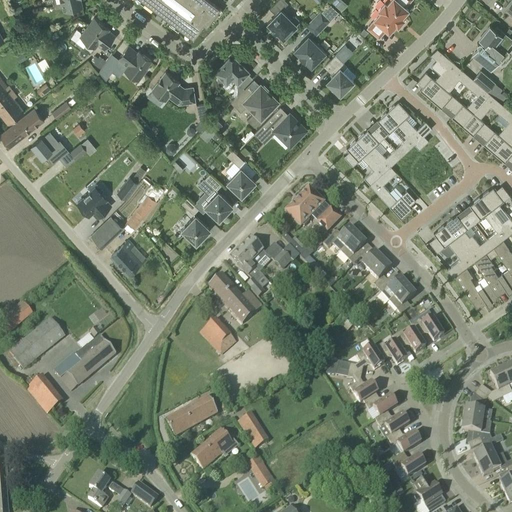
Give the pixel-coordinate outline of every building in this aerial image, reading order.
[(60,0),(61,3),(62,3),(64,11),(82,6),(80,0),(60,0)] [(136,0),(143,5),(144,5),(143,4),(145,2),(171,21),(169,24),(168,24),(178,31),(180,28),(193,38),(203,24),(206,26),(216,13),(218,15),(219,16),(222,10),(219,8),(220,8),(208,0),(136,0)] [(288,3),(284,0),(277,0),(269,9),(276,15),(267,23),(272,28),(271,29),(275,34),(276,32),(283,39),(296,25),(299,22),(299,19),(295,16),(293,16),(290,19),(281,10),(288,3)] [(378,10),(380,12),(373,19),(374,20),(367,28),(378,38),(386,30),(389,32),(395,25),(397,27),(404,19),(402,17),(408,9),(405,7),(410,0),(389,0),(386,4),(384,2),(378,10)] [(308,35),(294,49),(300,55),(299,56),(304,62),(305,61),(311,66),(313,65),(315,65),(318,62),(318,60),(325,52),(311,39),(316,34),(338,11),(329,2),(316,15),(312,20),(306,25),(312,31),(308,35)] [(94,17),(80,36),(95,48),(97,45),(104,50),(115,36),(108,30),(109,29),(94,17)] [(479,41),(478,42),(477,44),(477,46),(478,47),(477,48),(477,49),(478,50),(475,54),(474,54),(473,56),(491,70),(497,62),(499,64),(508,53),(506,52),(507,51),(503,48),(505,45),(504,45),(501,43),(507,35),(508,36),(496,26),(494,29),(489,25),(478,39),(481,41),(481,42),(479,41)] [(355,31),(350,36),(356,42),(361,37),(355,31)] [(137,52),(128,45),(118,59),(127,66),(124,70),(138,81),(146,70),(145,69),(151,60),(138,51),(137,52)] [(429,98),(431,99),(458,67),(436,47),(429,54),(446,68),(435,80),(431,77),(425,72),(417,82),(422,86),(419,90),(424,94),(423,94),(429,98)] [(22,51),(15,55),(20,63),(27,59),(22,51)] [(331,77),(328,80),(331,83),(329,84),(332,87),(331,89),(338,96),(347,87),(349,89),(355,83),(342,70),(346,66),(335,55),(325,66),(333,74),(330,77),(331,77)] [(98,58),(93,63),(100,68),(104,63),(98,58)] [(249,73),(239,63),(235,59),(234,59),(230,59),(229,59),(215,73),(218,76),(218,81),(223,81),(226,84),(229,81),(234,81),(238,84),(249,73)] [(104,65),(100,71),(107,79),(113,72),(104,65)] [(437,105),(446,113),(457,100),(452,95),(448,92),(459,79),(468,87),(474,80),(473,79),(458,67),(431,99),(432,101),(437,105)] [(494,82),(481,70),(473,79),(474,80),(487,91),(494,82)] [(168,96),(179,104),(195,102),(193,87),(180,89),(176,86),(179,82),(165,71),(160,78),(157,81),(158,81),(151,90),(165,100),(168,96)] [(0,114),(8,124),(24,112),(5,88),(7,87),(0,78),(0,77),(0,114)] [(474,80),(468,87),(477,95),(467,107),(463,104),(457,100),(446,113),(455,120),(455,121),(460,125),(461,125),(462,126),(490,94),(487,91),(474,80)] [(262,86),(260,84),(251,93),(245,87),(231,102),(240,112),(246,106),(251,106),(256,111),(247,120),(254,127),(260,120),(261,121),(279,102),(267,90),(268,89),(263,85),(262,86)] [(491,106),(500,114),(506,107),(490,94),(462,126),(464,128),(469,132),(478,140),(489,127),(484,122),(480,119),(491,106)] [(388,109),(387,111),(416,142),(415,143),(419,148),(429,140),(424,134),(431,128),(425,121),(416,129),(405,118),(409,114),(400,104),(401,104),(398,100),(393,104),(388,109)] [(52,112),(57,119),(72,109),(66,101),(52,112)] [(199,123),(195,127),(201,133),(208,125),(204,104),(196,105),(199,123)] [(511,112),(506,107),(500,114),(509,122),(499,134),(495,131),(494,131),(489,127),(478,140),(487,147),(487,148),(492,152),(494,153),(511,131),(511,112)] [(34,108),(0,134),(0,135),(9,147),(44,120),(34,108)] [(371,125),(383,137),(388,133),(392,129),(403,141),(394,149),(400,156),(415,143),(416,142),(387,111),(385,112),(380,116),(380,117),(371,125)] [(273,113),(253,133),(264,143),(275,132),(278,136),(281,133),(291,143),(296,137),(298,139),(304,133),(302,131),(303,130),(294,120),(296,119),(289,112),(281,121),(273,113)] [(215,119),(209,125),(215,132),(222,125),(215,119)] [(79,124),(73,129),(78,136),(84,130),(79,124)] [(400,156),(394,149),(385,158),(382,154),(379,151),(374,146),(378,142),(383,137),(371,125),(362,133),(362,132),(357,137),(358,137),(356,139),(385,170),(389,166),(390,166),(400,156)] [(511,145),(511,131),(494,153),(496,155),(495,155),(501,159),(510,167),(511,164),(511,145),(511,146),(511,145)] [(46,134),(31,145),(42,158),(50,152),(53,156),(65,146),(58,138),(53,142),(46,134)] [(369,184),(385,170),(356,139),(354,140),(349,145),(345,149),(348,152),(343,156),(352,166),(357,161),(361,157),(366,163),(369,166),(372,169),(363,178),(369,184)] [(81,144),(70,152),(75,159),(86,150),(81,144)] [(166,146),(165,150),(167,154),(172,155),(175,152),(176,148),(173,145),(169,144),(166,146)] [(227,155),(238,167),(244,161),(232,150),(227,155)] [(140,166),(136,172),(142,176),(146,171),(140,166)] [(389,166),(385,170),(369,184),(400,219),(402,217),(403,217),(408,213),(407,212),(412,208),(409,205),(415,200),(406,190),(400,196),(396,199),(389,192),(387,189),(386,189),(384,187),(384,186),(382,184),(396,172),(390,166),(389,166)] [(231,189),(238,196),(240,194),(241,196),(248,189),(246,188),(248,185),(250,187),(255,181),(240,167),(227,182),(233,187),(231,189)] [(221,185),(209,174),(204,179),(216,190),(221,185)] [(125,199),(137,183),(130,177),(117,193),(125,199)] [(368,188),(364,183),(360,187),(365,191),(368,188)] [(492,187),(481,196),(510,234),(511,232),(511,219),(511,220),(499,204),(503,201),(510,196),(502,185),(495,190),(492,187)] [(95,187),(77,203),(88,215),(92,212),(97,217),(110,206),(105,200),(106,199),(100,193),(95,187)] [(309,222),(308,219),(313,214),(319,220),(317,222),(327,232),(340,218),(330,208),(330,209),(324,203),(324,202),(308,187),(284,211),(300,227),(301,226),(304,227),(309,222)] [(223,211),(226,209),(227,210),(232,205),(218,191),(208,202),(201,195),(196,201),(194,204),(198,209),(203,213),(207,208),(210,211),(208,213),(215,220),(217,218),(218,220),(225,213),(223,211)] [(148,195),(126,222),(134,228),(155,201),(148,195)] [(466,213),(473,224),(480,219),(484,216),(497,232),(486,240),(492,248),(503,240),(510,234),(481,196),(469,205),(472,208),(466,213)] [(186,197),(181,203),(193,214),(198,209),(194,204),(186,197)] [(117,211),(124,216),(128,211),(121,206),(117,211)] [(456,215),(445,224),(474,262),(492,248),(486,240),(475,248),(463,232),(467,229),(473,224),(466,213),(459,218),(456,215)] [(187,235),(185,237),(193,244),(194,242),(196,243),(202,237),(201,235),(203,233),(204,234),(210,229),(195,215),(181,230),(187,235)] [(122,229),(110,217),(110,218),(104,223),(103,224),(97,229),(97,230),(91,236),(102,247),(122,229)] [(454,277),(474,262),(445,224),(437,230),(433,234),(435,237),(429,242),(437,252),(444,247),(448,244),(461,260),(447,270),(454,277)] [(332,245),(340,253),(357,235),(349,227),(341,236),(336,231),(323,244),(328,249),(332,245)] [(282,238),(304,261),(313,252),(310,248),(303,248),(301,250),(285,234),(282,238)] [(352,265),(361,256),(357,252),(366,243),(357,235),(340,253),(352,265)] [(250,238),(237,251),(260,273),(263,270),(257,265),(267,255),(262,250),(250,238)] [(129,239),(111,256),(128,275),(146,258),(129,239)] [(503,240),(494,247),(493,247),(508,270),(508,269),(511,275),(511,254),(508,249),(509,248),(503,240)] [(260,273),(237,251),(231,257),(239,265),(237,267),(248,277),(249,276),(253,280),(246,285),(258,298),(264,293),(256,283),(263,277),(260,273)] [(292,261),(282,251),(273,261),(282,270),(292,261)] [(361,265),(369,273),(382,260),(374,252),(366,260),(361,256),(352,265),(357,269),(361,265)] [(511,288),(511,275),(508,269),(508,270),(502,274),(501,274),(498,276),(490,265),(492,263),(486,253),(474,262),(488,283),(497,296),(506,290),(508,294),(511,291),(511,289),(511,288)] [(391,268),(382,260),(369,273),(378,281),(373,285),(377,289),(386,281),(382,276),(391,268)] [(498,297),(497,296),(488,283),(481,287),(478,289),(470,278),(472,276),(466,267),(455,276),(477,309),(486,303),(488,307),(493,304),(491,302),(498,297)] [(222,274),(208,286),(242,325),(262,307),(248,292),(242,297),(222,274)] [(386,289),(393,298),(394,298),(407,286),(400,277),(391,285),(386,281),(377,289),(381,294),(386,289)] [(331,278),(326,283),(330,288),(336,282),(331,278)] [(389,302),(400,315),(410,308),(406,303),(415,295),(407,286),(394,298),(393,298),(389,302)] [(22,301),(0,319),(0,325),(8,334),(33,313),(22,301)] [(348,308),(343,313),(335,320),(346,331),(358,319),(348,308)] [(221,356),(236,343),(215,318),(199,332),(221,356)] [(410,326),(413,330),(418,338),(424,334),(423,332),(426,331),(433,342),(443,336),(439,329),(441,328),(436,321),(434,322),(431,318),(422,324),(419,320),(410,326)] [(9,352),(23,369),(64,336),(50,319),(9,352)] [(95,327),(89,332),(94,338),(100,333),(95,327)] [(425,348),(418,338),(413,330),(404,336),(401,332),(392,338),(394,342),(395,342),(400,350),(406,346),(405,344),(407,342),(415,354),(425,348)] [(116,354),(100,336),(85,348),(85,347),(76,355),(74,353),(53,371),(71,392),(116,354)] [(383,344),(374,349),(382,361),(387,358),(386,356),(389,354),(397,366),(407,360),(400,350),(395,342),(394,342),(385,348),(383,344)] [(350,365),(348,371),(361,374),(363,368),(369,364),(374,371),(384,364),(382,361),(374,349),(372,346),(356,357),(360,363),(355,366),(350,365)] [(304,353),(303,361),(311,362),(311,353),(304,353)] [(511,364),(500,369),(508,387),(511,384),(511,366),(511,365),(511,364)] [(326,367),(325,373),(334,375),(336,369),(326,367)] [(477,391),(487,398),(493,403),(511,394),(508,387),(500,369),(489,375),(490,375),(497,391),(491,393),(481,386),(477,391)] [(360,380),(361,374),(348,371),(347,378),(352,379),(355,384),(349,388),(360,404),(363,402),(375,394),(378,393),(371,383),(364,387),(360,380)] [(47,415),(64,401),(43,375),(25,388),(47,415)] [(484,403),(487,398),(477,391),(473,396),(484,403)] [(363,402),(369,411),(373,408),(378,417),(378,418),(387,412),(387,413),(397,406),(390,396),(379,404),(377,401),(379,400),(375,394),(363,402)] [(469,408),(466,407),(465,407),(463,419),(482,422),(484,410),(483,410),(484,403),(473,396),(471,399),(469,408)] [(165,421),(174,438),(217,414),(208,397),(165,421)] [(390,418),(387,413),(387,412),(378,418),(378,417),(374,420),(380,429),(385,427),(390,436),(398,431),(399,431),(409,424),(402,414),(390,422),(389,419),(390,418)] [(268,442),(251,416),(240,423),(257,449),(268,442)] [(482,422),(463,419),(461,431),(462,431),(489,435),(491,423),(482,422)] [(191,456),(198,464),(202,470),(221,454),(223,456),(221,452),(225,449),(228,451),(236,445),(238,447),(239,446),(231,437),(228,438),(221,429),(211,437),(212,439),(208,443),(207,442),(191,456)] [(403,454),(421,443),(414,433),(402,440),(401,438),(402,437),(399,431),(398,431),(390,436),(386,438),(392,448),(396,445),(402,454),(403,454)] [(470,450),(481,445),(482,444),(479,438),(467,444),(470,450)] [(482,444),(481,445),(483,450),(473,455),(478,466),(495,458),(490,447),(495,445),(493,439),(482,444)] [(402,454),(391,461),(397,471),(401,468),(407,478),(425,466),(419,456),(407,463),(405,461),(407,460),(403,454),(402,454)] [(511,462),(511,463),(511,461),(506,464),(502,454),(495,458),(478,466),(483,477),(500,469),(500,471),(503,471),(506,470),(507,472),(511,469),(511,462)] [(263,463),(250,471),(262,490),(274,482),(263,463)] [(499,483),(504,493),(511,489),(511,469),(507,472),(510,477),(499,483)] [(106,487),(114,493),(118,488),(98,474),(89,487),(93,490),(88,499),(102,508),(108,500),(101,495),(106,487)] [(416,494),(414,495),(414,497),(417,502),(419,502),(420,501),(427,511),(431,511),(439,507),(438,506),(438,507),(436,509),(432,502),(442,495),(434,484),(432,485),(430,484),(431,483),(427,476),(414,485),(418,491),(415,493),(416,494)] [(131,494),(150,508),(157,498),(147,490),(138,484),(132,492),(131,494)] [(8,511),(6,489),(0,489),(0,511),(8,511)] [(120,496),(116,503),(122,507),(124,504),(125,504),(129,498),(130,496),(123,491),(120,496)]
